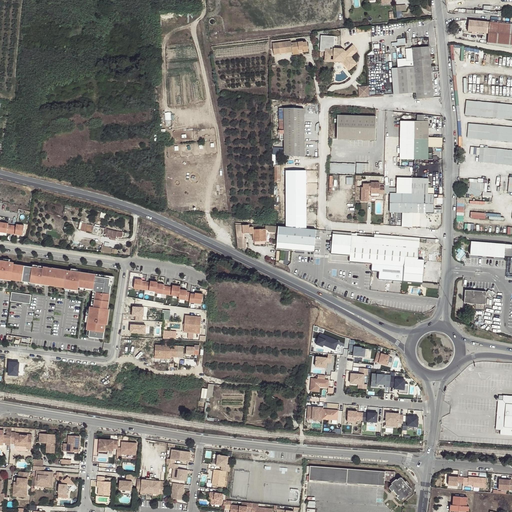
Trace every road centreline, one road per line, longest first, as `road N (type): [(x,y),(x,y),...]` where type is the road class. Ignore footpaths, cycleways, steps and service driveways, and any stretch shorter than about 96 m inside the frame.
road 1 (primary): [(0,173),(136,210),(340,306)]
road 2 (unclassified): [(448,108),(329,100),(320,204),(328,223),(447,233)]
road 3 (track): [(203,0),(193,32),(217,130),(207,213),(222,249)]
road 4 (tertiary): [(427,460),(200,437)]
road 5 (residential): [(0,347),(108,359),(123,266)]
road 6 (track): [(194,24),(165,38),(166,108),(214,116)]
road 7 (residential): [(432,405),(342,398),(341,356)]
road 8 (unclassified): [(448,108),(447,233)]
road 9 (residential): [(123,266),(0,245)]
